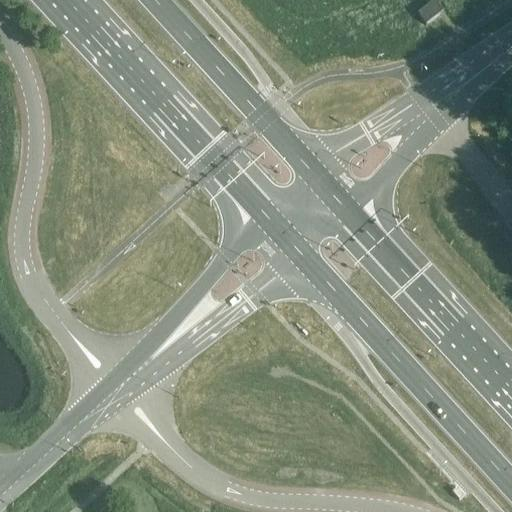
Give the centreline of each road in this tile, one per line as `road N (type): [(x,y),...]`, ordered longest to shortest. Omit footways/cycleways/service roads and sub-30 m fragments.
road 1 (unclassified): [(119,389),(29,281),(20,238),(36,137),(28,87),(0,29)]
road 2 (unclassified): [(395,511),(257,504),(223,493),(157,436),(119,389)]
road 3 (trunk): [(298,252),(511,483)]
road 4 (trunk): [(66,0),(268,219)]
road 5 (trunk): [(511,391),(345,207)]
road 6 (trunk): [(317,175),(154,0)]
road 7 (tertiary): [(1,495),(119,389)]
road 8 (tertiary): [(268,219),(215,268),(190,326)]
road 9 (residential): [(426,107),(511,212)]
road 10 (tertiary): [(190,326),(244,301),(298,252)]
road 11 (unclassified): [(426,107),(369,130),(317,175)]
road 12 (unclassified): [(345,207),(396,157),(426,107)]
